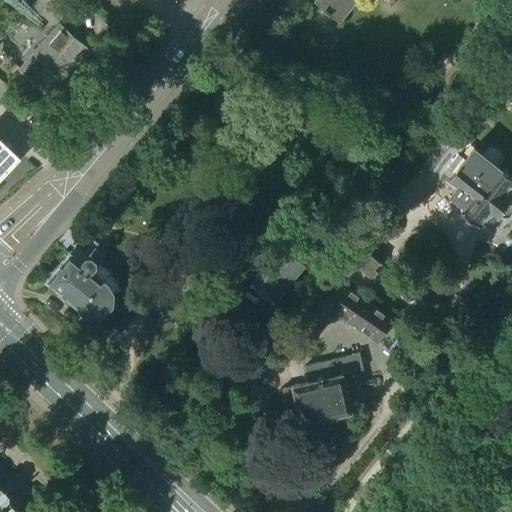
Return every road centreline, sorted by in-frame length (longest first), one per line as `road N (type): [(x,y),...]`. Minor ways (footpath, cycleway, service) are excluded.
road 1 (primary): [(195,511),(0,324)]
road 2 (tertiary): [(0,281),(73,201),(124,123)]
road 3 (tertiary): [(124,123),(0,241)]
road 4 (tertiary): [(124,123),(228,0)]
